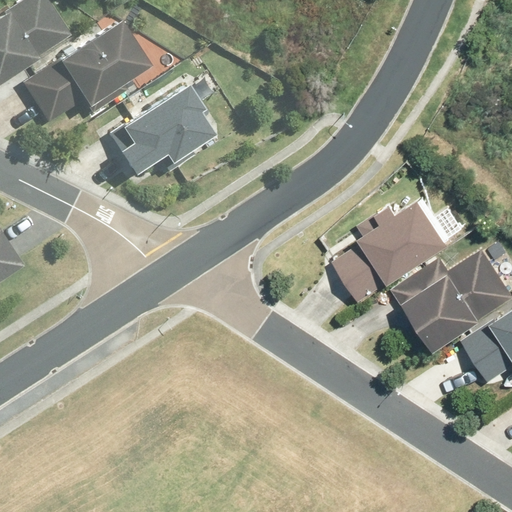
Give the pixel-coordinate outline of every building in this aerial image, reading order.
[(0,79),(67,36),(42,0),(20,0),(0,13),(0,79)] [(124,91),(120,85),(146,69),(115,22),(18,85),(45,125),(79,102),(83,110),(86,108),(90,114),(124,91)] [(200,101),(184,76),(118,118),(120,121),(108,129),(132,166),(162,147),(168,155),(211,127),(195,104),(200,101)] [(358,297),(445,237),(415,193),(394,207),(388,199),(356,221),(362,229),(356,232),(360,237),(331,257),(358,297)] [(0,302),(0,282),(26,265),(0,225),(0,302),(0,303),(0,302)] [(440,258),(391,289),(433,354),(480,321),(478,319),(511,294),(511,289),(482,247),(448,270),(440,258)] [(511,300),(487,316),(488,318),(460,336),(488,378),(511,361),(511,300)]
